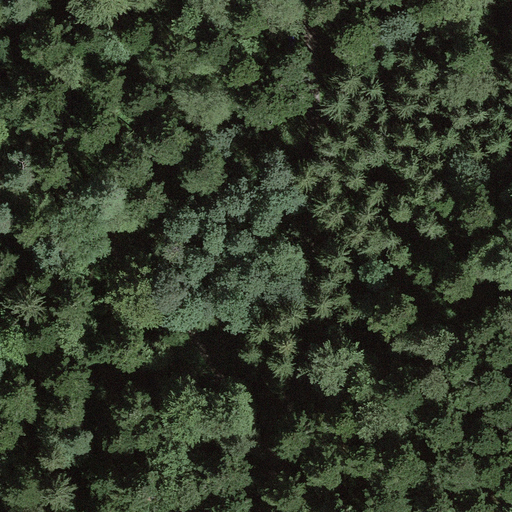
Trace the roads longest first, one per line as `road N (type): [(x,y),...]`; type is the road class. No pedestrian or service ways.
road 1 (track): [(257,511),(260,443),(0,107)]
road 2 (track): [(260,443),(298,64),(278,0)]
